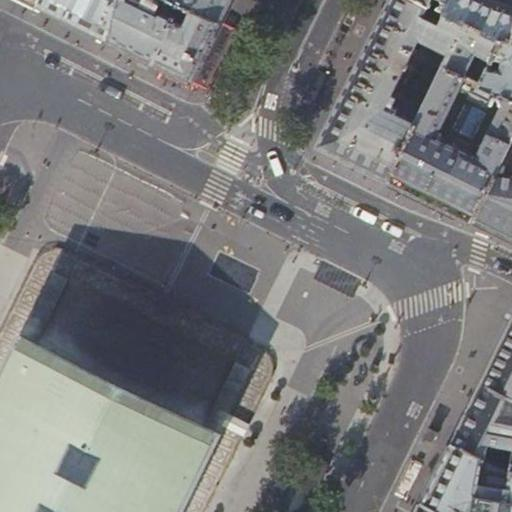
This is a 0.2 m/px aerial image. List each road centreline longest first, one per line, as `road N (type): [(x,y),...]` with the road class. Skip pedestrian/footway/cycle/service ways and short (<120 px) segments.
road 1 (primary): [(426,275),(369,239),(297,209),(264,206),(184,167),(153,131)]
road 2 (primary): [(352,511),(428,360),(436,321),(426,275)]
road 3 (secondary): [(305,0),(272,68),(195,124),(153,131)]
